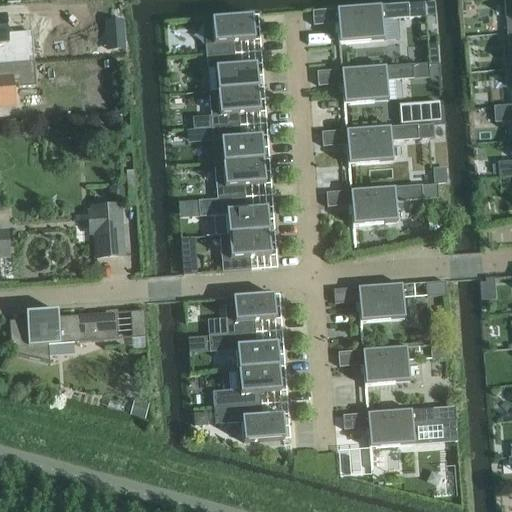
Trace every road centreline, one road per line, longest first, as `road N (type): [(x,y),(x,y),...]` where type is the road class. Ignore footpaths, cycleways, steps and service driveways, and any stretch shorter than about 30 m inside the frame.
road 1 (residential): [(313,277),(293,13)]
road 2 (residential): [(313,277),(511,261)]
road 3 (residential): [(137,290),(313,277)]
road 4 (residential): [(324,452),(313,277)]
road 5 (unclassified): [(0,299),(137,290)]
